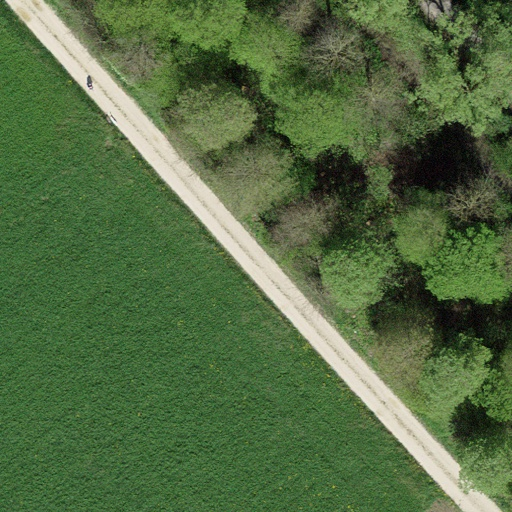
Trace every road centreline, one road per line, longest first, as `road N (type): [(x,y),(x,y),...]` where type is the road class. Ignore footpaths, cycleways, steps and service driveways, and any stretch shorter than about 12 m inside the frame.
road 1 (track): [(474,511),(14,0)]
road 2 (track): [(424,0),(511,97)]
